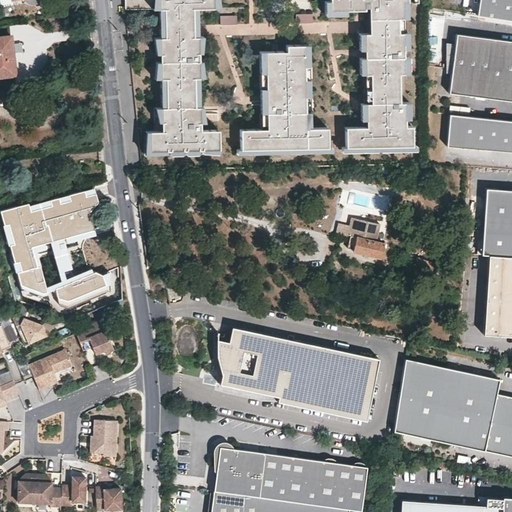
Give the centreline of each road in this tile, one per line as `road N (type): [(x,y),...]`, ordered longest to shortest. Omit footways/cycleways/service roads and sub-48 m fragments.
road 1 (residential): [(151,378),(102,0)]
road 2 (unknown): [(119,157),(417,156)]
road 3 (unknown): [(123,195),(331,238)]
road 4 (residential): [(150,511),(151,378)]
